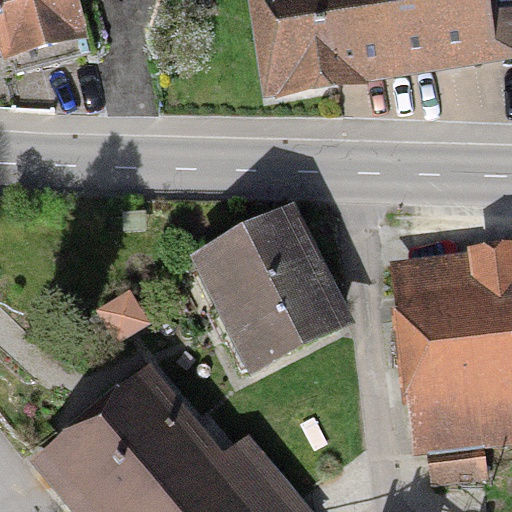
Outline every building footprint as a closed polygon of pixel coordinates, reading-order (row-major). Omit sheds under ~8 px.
[(82,36),(75,38),(65,0),(0,0),(0,23),(1,23),(14,73),(87,53),(82,36)] [(511,14),(511,0),(268,0),(281,81),(479,51),(475,20),(511,14)] [(288,230),(210,269),(235,319),(225,324),(231,337),(224,340),(241,375),(336,327),(288,230)] [(434,486),(484,479),(480,445),(511,440),(511,257),(405,271),(434,486)] [(294,511),(241,448),(210,474),(146,396),(55,472),(88,511),(294,511)]
